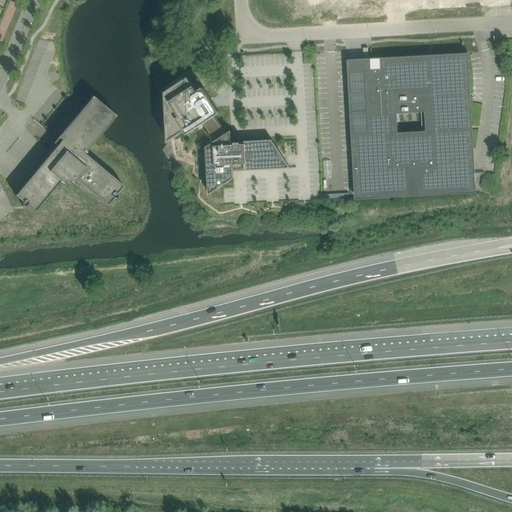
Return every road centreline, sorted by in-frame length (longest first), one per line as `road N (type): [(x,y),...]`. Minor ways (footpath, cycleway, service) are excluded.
road 1 (motorway): [(0,419),(511,368)]
road 2 (motorway): [(511,337),(0,388)]
road 3 (motorway): [(498,247),(326,280),(0,362)]
road 4 (motorway): [(0,465),(366,465)]
road 5 (unclassified): [(244,0),(247,26),(257,34),(503,23)]
road 6 (motorway): [(366,465),(511,501)]
road 7 (motorway): [(366,465),(511,461)]
